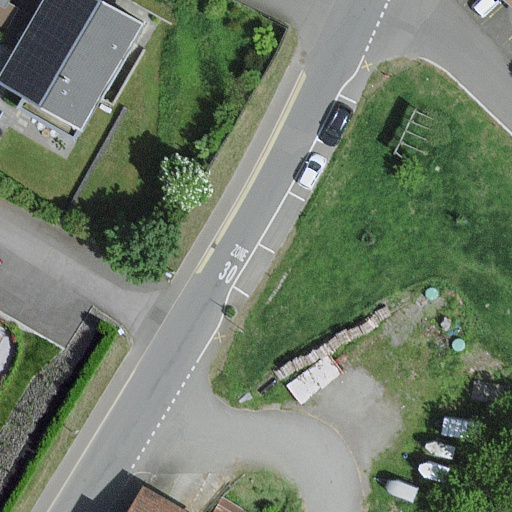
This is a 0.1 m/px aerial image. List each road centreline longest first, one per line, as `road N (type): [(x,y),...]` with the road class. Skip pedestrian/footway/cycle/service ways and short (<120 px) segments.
road 1 (tertiary): [(182,343),(350,37)]
road 2 (track): [(145,406),(291,438),(329,479),(330,511)]
road 3 (residential): [(182,343),(0,236)]
road 4 (tertiary): [(80,511),(182,343)]
